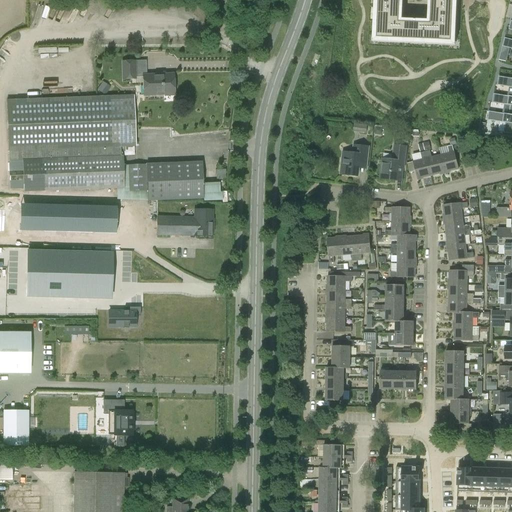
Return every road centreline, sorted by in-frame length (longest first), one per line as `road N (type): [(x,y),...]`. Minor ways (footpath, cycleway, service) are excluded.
road 1 (secondary): [(254,511),(262,142),(302,0)]
road 2 (residential): [(428,429),(307,429),(305,287)]
road 3 (residential): [(428,429),(432,193)]
